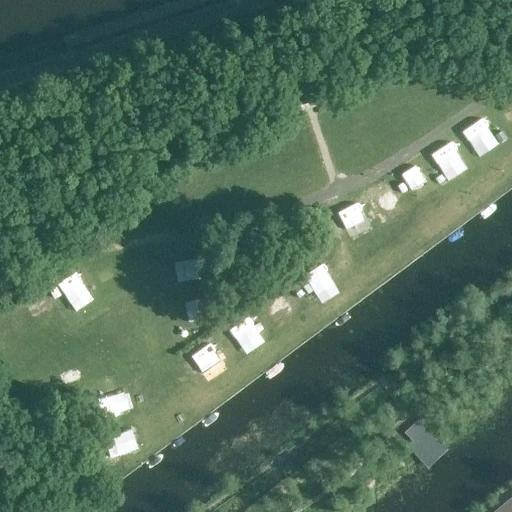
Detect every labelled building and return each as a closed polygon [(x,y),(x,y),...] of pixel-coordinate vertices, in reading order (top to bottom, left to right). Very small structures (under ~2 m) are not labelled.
[(300,70),(285,75),(295,106),(317,98),(305,62),(298,64),(300,70)] [(458,135),(468,147),(486,132),(477,120),(458,135)] [(478,155),(492,142),(484,134),(471,147),(478,155)] [(445,183),(464,172),(448,144),(429,154),(445,183)] [(377,221),(397,213),(386,185),(366,193),(377,221)] [(336,228),(359,218),(353,203),(329,213),(336,228)] [(324,273),(339,259),(330,250),(315,263),(324,273)] [(338,259),(326,275),(336,282),(348,266),(338,259)] [(302,273),(291,284),(300,294),(311,282),(302,273)] [(255,309),(275,334),(293,320),(272,295),(255,309)] [(26,303),(30,315),(48,310),(44,298),(26,303)] [(177,327),(207,326),(206,314),(196,314),(196,303),(176,304),(177,327)] [(247,319),(227,326),(232,338),(251,331),(247,319)] [(238,343),(250,354),(266,337),(254,326),(238,343)] [(214,341),(190,358),(199,371),(223,354),(214,341)] [(202,373),(211,384),(231,367),(222,356),(202,373)] [(115,416),(129,411),(121,391),(107,396),(115,416)] [(419,422),(405,434),(413,443),(408,448),(421,463),(427,470),(447,452),(441,446),(419,422)] [(111,461),(121,459),(115,436),(106,438),(111,461)] [(511,511),(511,502),(502,511),(500,508),(495,511),(511,511)]
